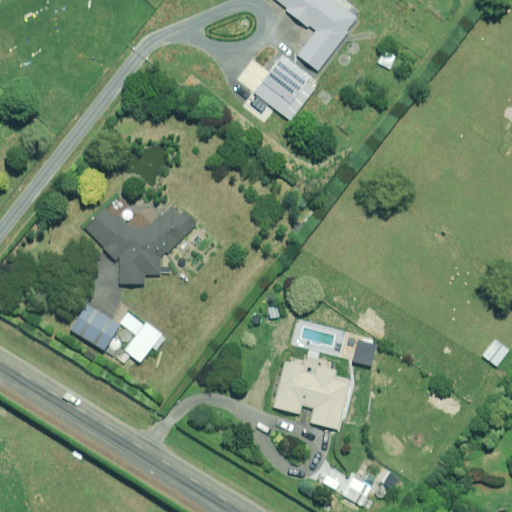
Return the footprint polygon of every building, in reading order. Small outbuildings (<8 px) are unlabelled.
[(275,0),(288,9),(287,11),(316,33),(299,57),(319,72),(358,19),(332,0),(275,0)] [(312,79),(285,57),(255,94),(283,116),(312,79)] [(254,101),(246,110),(258,121),(266,111),(254,101)] [(343,120),(336,128),(349,139),(356,131),(343,120)] [(198,228),(178,205),(146,229),(130,228),(120,216),(116,220),(108,210),(87,229),(114,261),(122,261),(121,285),(145,286),(146,276),(162,277),(163,259),(198,228)] [(121,327),(87,306),(71,331),(105,352),(121,327)] [(164,340),(144,325),(123,352),(138,364),(150,348),(155,352),(164,340)] [(301,374),(304,364),(286,359),(273,410),(298,416),(300,407),(313,411),(309,425),(336,432),(348,385),(334,381),(335,374),(313,368),(311,376),(301,374)] [(373,490),(356,479),(345,496),(362,507),(373,490)] [(391,490),(381,485),(375,496),(385,501),(391,490)] [(351,511),(355,508),(342,499),(337,507),(344,511),(351,511)]
